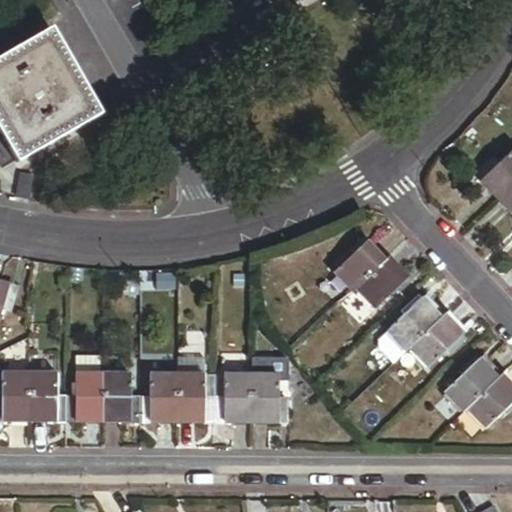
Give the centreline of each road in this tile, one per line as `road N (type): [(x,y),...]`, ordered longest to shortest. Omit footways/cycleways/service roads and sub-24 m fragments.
road 1 (residential): [(511,477),(0,473)]
road 2 (residential): [(223,231),(89,0)]
road 3 (residential): [(223,231),(144,243),(74,242),(0,223)]
road 4 (residential): [(511,16),(458,102),(381,170)]
road 5 (residential): [(511,318),(381,170)]
road 6 (residential): [(381,170),(310,206),(223,231)]
